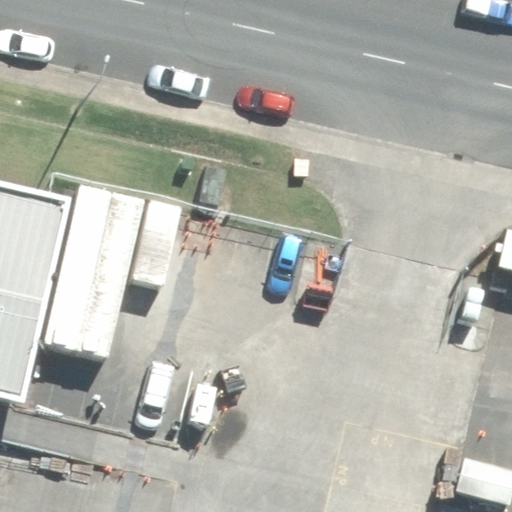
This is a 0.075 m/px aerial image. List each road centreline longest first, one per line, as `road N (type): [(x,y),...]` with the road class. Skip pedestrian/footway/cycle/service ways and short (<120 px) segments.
road 1 (unknown): [(398,58),(248,511)]
road 2 (unclassified): [(140,0),(511,84)]
